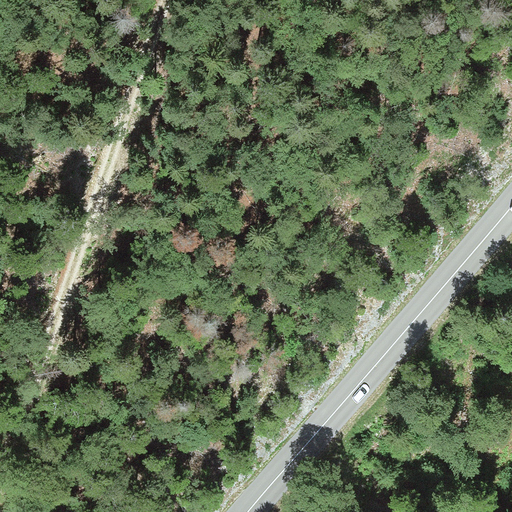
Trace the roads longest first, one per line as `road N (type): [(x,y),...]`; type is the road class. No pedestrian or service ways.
road 1 (track): [(166,0),(0,471)]
road 2 (secondary): [(252,511),(511,205)]
